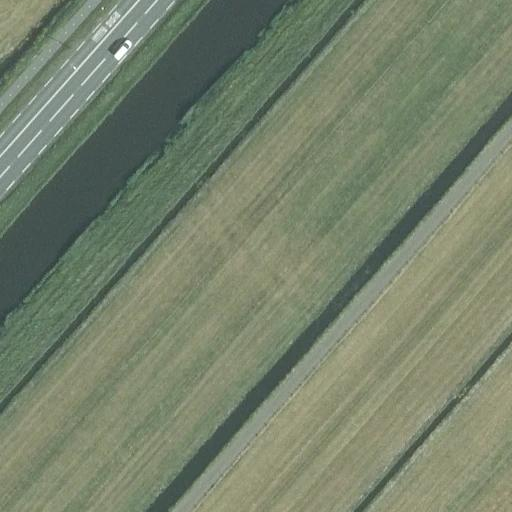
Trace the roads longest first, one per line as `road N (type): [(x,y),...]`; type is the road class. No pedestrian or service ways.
road 1 (track): [(0,374),(333,0)]
road 2 (primary): [(156,0),(0,177)]
